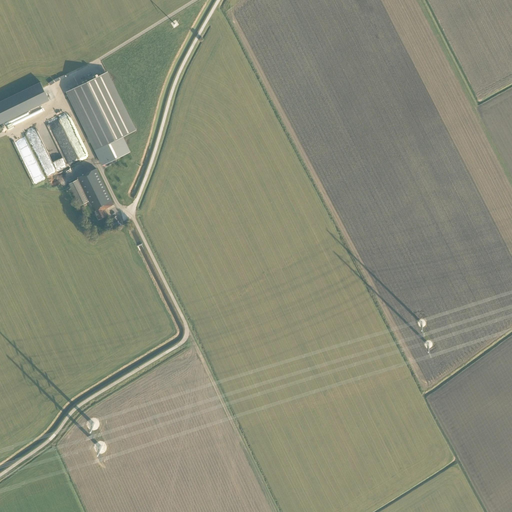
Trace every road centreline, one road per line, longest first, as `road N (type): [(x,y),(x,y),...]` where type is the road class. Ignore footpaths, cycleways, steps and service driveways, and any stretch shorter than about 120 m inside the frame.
road 1 (track): [(186,334),(81,403),(43,445),(0,474)]
road 2 (unclassified): [(132,208),(171,90),(218,0)]
road 3 (track): [(186,334),(275,511)]
road 4 (track): [(186,334),(132,208)]
